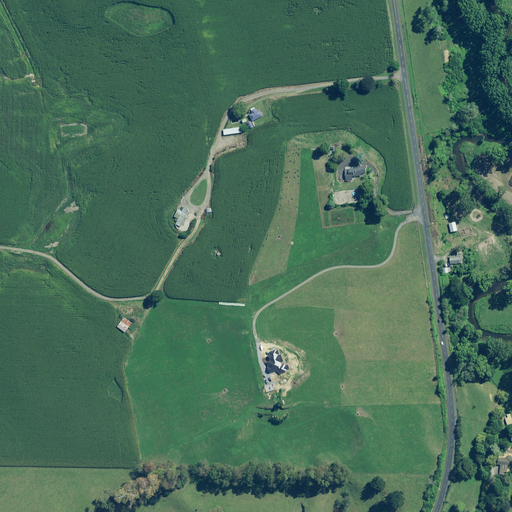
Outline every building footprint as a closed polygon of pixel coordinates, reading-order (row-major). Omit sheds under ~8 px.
[(256,127),(253,121),(263,116),(259,110),(256,111),(254,108),(250,110),(252,113),(249,115),(249,116),(245,118),(251,129),(256,127)] [(243,133),(242,127),(223,130),(224,135),(243,133)] [(365,164),(344,167),(344,170),(341,170),(342,175),(345,175),(345,181),(352,180),(352,177),(361,176),(361,173),(366,173),(365,164)] [(188,209),(184,207),(182,211),(178,209),(174,217),(178,219),(175,224),(180,227),(187,214),(186,213),(188,209)] [(457,231),(455,222),(448,224),(450,233),(457,231)] [(463,263),(462,255),(450,256),(450,264),(463,263)] [(132,323),(124,318),(117,327),(125,333),(132,323)] [(507,466),(511,461),(511,458),(509,455),(507,456),(499,464),(498,475),(506,476),(507,466)]
